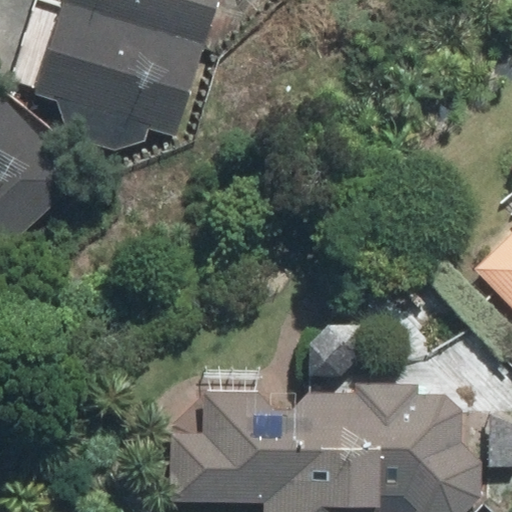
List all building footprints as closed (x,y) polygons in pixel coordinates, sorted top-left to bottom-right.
[(218,0),(55,0),(28,95),(57,104),(58,107),(59,111),(60,114),(61,117),(62,120),(64,124),(66,127),(68,129),(70,132),(73,135),(75,137),(78,139),(81,141),(84,143),(87,145),(90,146),(94,148),(97,148),(100,149),(104,150),(107,150),(111,150),(114,150),(118,150),(121,149),(125,148),(128,147),(131,146),(135,144),(138,143),(141,141),(144,138),(146,136),(149,134),(151,131),(178,139),(218,0)] [(0,254),(72,185),(0,110),(0,254)] [(511,190),(511,191),(511,232),(472,274),(511,313),(511,190)] [(163,507),(259,509),(258,511),(468,511),(469,510),(471,508),(472,506),(473,504),(474,501),(475,499),(475,496),(476,494),(477,491),(477,489),(477,486),(477,484),(477,481),(477,478),(476,476),(476,473),(475,471),(475,468),(474,466),(473,464),(472,461),(470,459),(469,457),(468,455),(466,453),(464,451),(463,449),(461,447),(459,445),(460,394),(166,388),(163,507)] [(511,421),(486,419),(482,472),(511,474),(511,421)]
